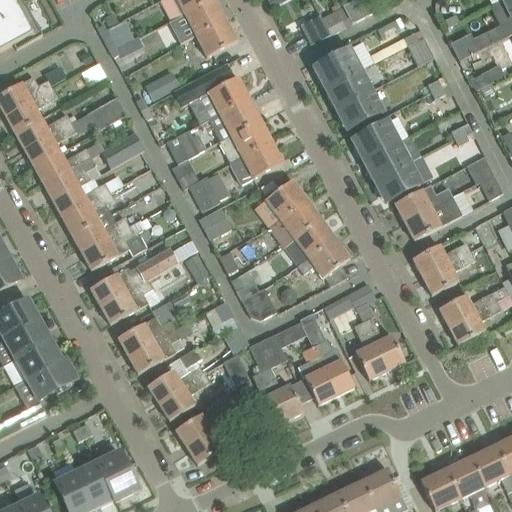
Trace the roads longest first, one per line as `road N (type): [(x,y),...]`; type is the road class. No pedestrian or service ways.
road 1 (residential): [(452,408),(245,0)]
road 2 (residential): [(176,508),(0,189)]
road 3 (residential): [(452,408),(404,432),(366,423),(176,508)]
